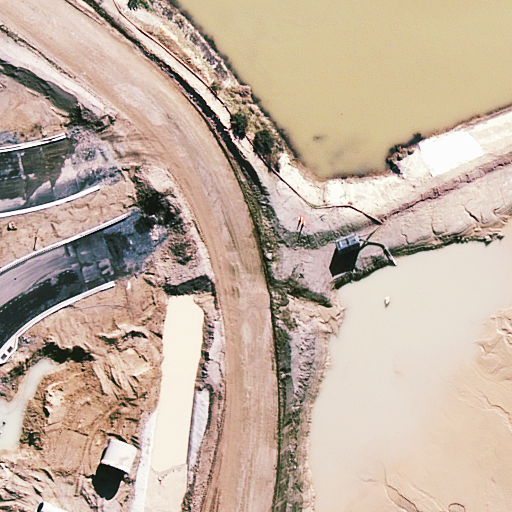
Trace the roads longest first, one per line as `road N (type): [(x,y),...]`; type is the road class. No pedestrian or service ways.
road 1 (secondary): [(511,79),(0,305)]
road 2 (secondary): [(0,186),(464,0)]
road 3 (unknown): [(223,205),(235,416),(217,511)]
